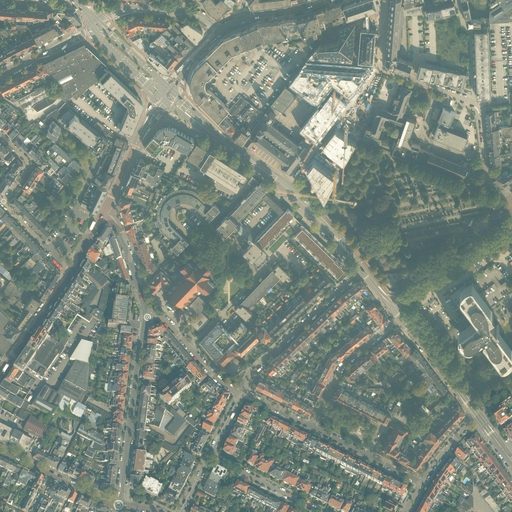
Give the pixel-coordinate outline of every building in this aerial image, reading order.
[(201,0),(216,18),(231,6),(225,0),(201,0)] [(249,0),(248,1),(249,2),(252,9),(280,5),(284,4),(291,3),(292,3),(291,0),(249,0)] [(355,3),(343,7),(345,16),(346,16),(347,19),(377,9),(374,0),(363,0),(361,1),(360,0),(355,2),(355,3)] [(386,60),(386,61),(388,65),(389,65),(390,66),(391,65),(392,67),(394,68),(394,67),(404,71),(408,73),(412,62),(408,61),(408,62),(398,58),(399,58),(398,58),(399,55),(396,55),(400,0),(390,0),(390,2),(386,55),(386,57),(387,58),(385,59),(386,60)] [(431,0),(433,4),(423,6),(423,9),(428,9),(433,7),(440,6),(438,0),(431,0)] [(460,0),(461,0),(465,19),(471,19),(471,17),(469,11),(468,3),(471,3),(470,0),(460,0)] [(511,0),(490,0),(489,18),(488,22),(493,22),(509,21),(508,10),(511,9),(511,0)] [(450,3),(447,4),(449,13),(456,11),(454,4),(455,4),(455,2),(450,3)] [(447,4),(440,6),(442,15),(449,13),(447,4)] [(345,16),(343,7),(342,5),(332,8),(337,24),(339,23),(340,23),(343,22),(342,17),(345,16)] [(440,6),(433,7),(436,16),(442,15),(440,6)] [(428,9),(423,9),(424,10),(423,10),(426,19),(436,16),(433,7),(428,9)] [(332,8),(324,11),(328,21),(332,20),(333,25),(337,24),(332,8)] [(41,23),(43,22),(43,11),(34,11),(33,21),(33,22),(38,21),(41,23)] [(43,11),(43,22),(50,16),(52,19),(52,16),(52,12),(43,11)] [(324,11),(317,13),(322,29),(325,28),(324,23),(328,21),(324,11)] [(471,19),(465,19),(466,21),(467,25),(472,25),(488,26),(488,22),(489,20),(480,19),(480,17),(488,18),(487,12),(477,11),(469,11),(471,17),(475,17),(475,19),(471,19)] [(57,12),(56,14),(61,19),(61,18),(63,16),(67,20),(65,22),(65,23),(70,28),(76,25),(66,14),(66,13),(57,12)] [(72,13),(66,13),(66,14),(76,25),(80,24),(80,22),(74,14),(72,13)] [(297,18),(302,35),(312,33),(311,31),(313,31),(314,36),(317,35),(317,34),(316,31),(321,30),(317,13),(310,15),(311,20),(310,20),(309,17),(308,18),(304,19),(302,20),(302,19),(301,19),(301,20),(298,21),(297,19),(297,18)] [(52,16),(52,19),(55,23),(57,24),(60,28),(63,31),(64,32),(70,28),(65,23),(64,23),(63,22),(61,24),(57,20),(59,18),(60,19),(61,19),(56,14),(54,16),(52,16)] [(135,19),(134,19),(138,28),(139,28),(143,28),(144,19),(139,18),(135,19)] [(278,22),(279,26),(284,32),(283,32),(290,40),(291,39),(299,38),(299,37),(302,36),(302,35),(297,18),(294,19),(278,22)] [(138,28),(134,19),(125,24),(124,26),(131,39),(133,38),(132,34),(134,33),(133,30),(135,29),(137,32),(140,31),(138,28)] [(157,20),(156,29),(162,29),(168,25),(172,22),(172,21),(157,20)] [(45,28),(43,29),(48,39),(52,37),(54,36),(63,31),(59,27),(57,24),(55,23),(50,25),(49,22),(44,25),(45,28)] [(186,32),(189,35),(196,42),(202,36),(201,36),(202,36),(202,35),(203,35),(203,34),(203,33),(203,32),(203,31),(202,31),(201,31),(201,30),(190,23),(189,22),(188,22),(187,22),(186,22),(185,22),(181,27),(183,28),(186,32)] [(278,22),(258,24),(266,41),(270,39),(272,44),(274,43),(272,40),(276,38),(278,43),(283,41),(290,40),(283,32),(284,32),(279,26),(278,22)] [(172,27),(178,34),(183,39),(190,46),(191,47),(192,46),(191,46),(195,42),(196,42),(189,35),(186,32),(184,35),(174,24),(172,27)] [(244,30),(240,32),(241,32),(240,33),(242,36),(242,37),(244,41),(244,42),(246,46),(247,46),(247,47),(251,45),(254,44),(255,43),(257,42),(259,47),(267,44),(266,41),(258,24),(244,30)] [(321,45),(311,57),(352,60),(353,48),(354,43),(355,24),(339,29),(338,40),(321,45)] [(48,39),(43,29),(40,30),(39,28),(34,30),(35,33),(32,34),(37,44),(42,42),(44,41),(48,39)] [(359,50),(358,61),(373,62),(373,61),(373,55),(375,30),(370,30),(370,29),(369,29),(361,29),(360,34),(359,46),(359,50)] [(166,30),(162,34),(183,54),(186,51),(187,49),(190,46),(183,39),(178,34),(174,38),(166,30)] [(475,37),(476,82),(477,97),(477,98),(482,98),(484,98),(484,97),(489,96),(488,62),(487,32),(482,32),(482,31),(479,31),(474,31),(475,37)] [(240,32),(227,37),(234,52),(239,49),(240,52),(243,51),(242,48),(246,47),(247,47),(247,46),(246,46),(244,42),(244,41),(242,37),(242,36),(240,33),(241,32),(240,32)] [(183,54),(162,34),(155,39),(169,51),(179,59),(183,54)] [(29,36),(27,37),(32,47),(36,45),(32,37),(30,38),(29,36)] [(23,41),(27,49),(32,47),(27,37),(24,38),(26,40),(24,42),(23,41)] [(222,40),(215,47),(226,59),(228,56),(230,58),(235,54),(234,52),(227,37),(222,40)] [(137,39),(133,42),(141,49),(145,46),(142,41),(142,40),(142,39),(141,39),(141,38),(137,39)] [(154,40),(150,43),(164,54),(175,64),(179,59),(169,51),(155,39),(154,40)] [(19,40),(17,41),(23,51),(25,50),(26,50),(27,49),(23,41),(21,42),(19,40)] [(17,41),(13,43),(19,54),(20,53),(21,52),(23,51),(17,41)] [(13,43),(9,46),(14,56),(16,55),(17,55),(19,54),(13,43)] [(107,66),(86,46),(85,46),(84,44),(74,49),(54,59),(44,64),(49,75),(58,86),(61,90),(68,99),(91,79),(94,83),(98,79),(106,72),(106,71),(107,70),(105,68),(107,66)] [(9,46),(4,48),(10,59),(12,58),(12,57),(14,56),(9,46)] [(215,47),(206,56),(217,67),(221,63),(223,65),(226,63),(223,61),(226,59),(215,47)] [(1,48),(0,48),(0,50),(5,61),(7,59),(8,60),(10,59),(4,48),(2,49),(1,48)] [(155,48),(152,52),(152,53),(171,68),(175,64),(164,54),(155,48)] [(170,69),(171,68),(152,53),(152,54),(150,53),(148,56),(153,60),(161,68),(162,69),(163,69),(164,70),(165,70),(166,70),(167,70),(169,70),(170,69)] [(199,62),(196,66),(198,67),(208,77),(210,74),(213,76),(215,74),(213,72),(217,67),(206,56),(203,59),(199,62)] [(307,63),(292,82),(299,87),(300,88),(317,101),(317,102),(318,101),(332,82),(339,87),(340,88),(347,94),(349,95),(350,94),(354,88),(356,86),(356,85),(367,72),(369,69),(369,68),(366,68),(310,63),(307,63)] [(423,77),(440,82),(463,88),(467,75),(421,63),(419,69),(418,68),(417,71),(416,76),(417,76),(423,77)] [(43,64),(36,67),(41,76),(40,76),(44,82),(45,85),(48,84),(46,80),(45,77),(49,75),(44,64),(43,64)] [(38,77),(40,76),(41,76),(36,67),(31,70),(38,83),(40,82),(38,77)] [(196,99),(199,102),(210,91),(213,89),(211,87),(208,89),(207,88),(207,87),(206,86),(206,85),(205,84),(205,83),(205,82),(205,81),(206,80),(206,79),(206,78),(207,78),(207,77),(208,77),(198,67),(196,70),(194,69),(193,71),(192,73),(191,74),(190,76),(190,78),(190,80),(190,83),(190,85),(190,87),(190,89),(191,91),(192,93),(193,94),(194,96),(196,95),(198,98),(196,99)] [(138,99),(139,98),(136,96),(134,94),(132,92),(131,91),(129,90),(129,89),(128,89),(126,87),(127,87),(126,86),(124,85),(124,84),(123,84),(121,82),(121,81),(120,81),(119,80),(118,79),(116,77),(115,76),(115,77),(113,75),(113,74),(111,72),(110,71),(110,72),(108,70),(108,69),(107,70),(106,71),(106,72),(98,79),(126,105),(127,109),(118,131),(130,136),(130,135),(131,133),(132,132),(133,129),(133,128),(134,126),(135,125),(134,125),(135,123),(136,123),(136,122),(137,119),(137,118),(138,116),(139,115),(140,113),(141,110),(142,105),(142,102),(138,99)] [(36,84),(38,83),(31,70),(27,72),(31,81),(33,80),(36,84)] [(28,82),(31,81),(27,72),(22,75),(28,88),(31,87),(28,82)] [(26,89),(28,88),(22,75),(17,77),(21,86),(24,85),(26,89)] [(19,87),(21,86),(17,77),(12,80),(18,93),(21,92),(19,87)] [(16,94),(18,93),(12,80),(7,83),(11,91),(14,90),(16,94)] [(9,92),(11,91),(7,83),(3,85),(9,97),(11,96),(9,92)] [(405,85),(402,84),(401,86),(399,93),(397,92),(396,95),(395,95),(395,96),(394,96),(392,101),(394,102),(393,106),(394,106),(392,112),(378,107),(378,110),(375,117),(370,115),(367,126),(366,126),(365,131),(368,132),(368,134),(364,132),(362,137),(362,139),(379,145),(381,138),(377,137),(378,135),(378,136),(384,118),(401,124),(401,125),(404,126),(400,135),(399,134),(392,152),(413,160),(414,157),(464,176),(469,163),(462,160),(460,164),(428,151),(429,151),(419,147),(420,143),(410,139),(416,120),(402,116),(411,89),(404,87),(405,85)] [(7,98),(9,97),(3,85),(0,86),(0,89),(3,95),(5,94),(7,98)] [(45,85),(21,98),(26,108),(24,109),(26,112),(26,113),(32,107),(33,105),(48,97),(50,95),(45,85)] [(251,133),(243,144),(249,149),(255,141),(257,142),(259,144),(260,145),(263,147),(262,147),(263,147),(266,149),(266,150),(267,150),(269,152),(270,152),(272,154),(273,155),(276,157),(275,157),(276,158),(276,157),(279,159),(279,160),(280,160),(282,162),(283,163),(283,164),(282,166),(282,165),(281,166),(282,167),(282,166),(284,168),(283,168),(284,169),(284,168),(286,169),(286,170),(287,170),(288,171),(288,172),(289,172),(290,171),(289,171),(290,169),(291,170),(310,145),(302,138),(298,144),(293,141),(271,123),(270,123),(273,119),(271,118),(275,113),(277,115),(279,111),(280,111),(282,113),(296,95),(285,86),(284,88),(266,112),(264,115),(260,112),(256,109),(251,115),(260,121),(251,133)] [(50,95),(48,97),(53,102),(59,97),(65,102),(68,99),(61,90),(50,95)] [(199,102),(209,112),(220,100),(215,96),(218,94),(215,92),(213,94),(210,91),(199,102)] [(302,129),(307,132),(316,139),(332,119),(334,115),(345,102),(333,93),(323,106),(320,110),(318,108),(303,128),(302,129)] [(436,94),(434,98),(438,100),(436,107),(440,108),(444,97),(436,94)] [(33,105),(32,107),(37,111),(53,102),(48,97),(33,105)] [(227,112),(218,122),(224,128),(226,129),(233,120),(232,119),(229,116),(231,113),(232,113),(235,116),(236,117),(249,103),(247,102),(241,97),(238,100),(233,105),(232,107),(230,108),(229,110),(227,112)] [(209,112),(218,122),(227,112),(229,110),(226,107),(228,105),(226,103),(224,105),(220,100),(209,112)] [(440,121),(433,136),(463,148),(465,143),(467,144),(468,141),(466,140),(468,136),(452,129),(452,128),(453,128),(452,128),(452,127),(451,127),(451,126),(451,125),(452,123),(451,123),(451,124),(450,124),(455,112),(456,113),(459,106),(446,100),(443,107),(438,120),(440,121)] [(55,109),(45,116),(51,121),(60,114),(69,107),(65,103),(56,111),(56,110),(55,109)] [(226,129),(232,136),(241,126),(251,115),(256,109),(249,103),(236,117),(233,120),(226,129)] [(6,113),(0,119),(0,126),(1,127),(4,123),(6,121),(4,119),(8,115),(10,113),(13,116),(18,110),(12,107),(10,110),(6,113)] [(0,119),(6,113),(10,110),(8,108),(4,111),(0,115),(0,114),(0,119)] [(63,125),(66,127),(87,145),(89,143),(91,144),(93,146),(91,148),(102,158),(110,142),(102,135),(101,135),(69,108),(62,114),(57,120),(62,124),(63,125)] [(485,113),(486,121),(499,120),(499,118),(495,118),(495,117),(498,117),(497,112),(493,112),(486,113),(485,113)] [(1,128),(6,133),(14,124),(12,122),(14,120),(11,118),(1,128)] [(499,120),(486,121),(487,129),(499,127),(498,124),(498,123),(499,123),(499,120)] [(49,125),(50,126),(58,133),(60,128),(53,121),(49,125)] [(14,124),(6,133),(12,137),(15,134),(18,131),(15,128),(19,124),(17,122),(14,124)] [(34,122),(28,127),(32,130),(36,127),(34,125),(35,124),(34,122)] [(47,130),(49,131),(57,138),(58,133),(50,126),(47,130)] [(157,132),(145,146),(145,147),(145,148),(144,148),(145,149),(145,150),(146,150),(149,152),(156,154),(167,141),(169,141),(170,142),(188,152),(191,147),(194,143),(194,142),(194,141),(193,140),(192,140),(193,139),(175,128),(175,129),(172,127),(171,127),(170,127),(170,126),(169,126),(168,126),(167,126),(166,126),(165,126),(164,126),(163,127),(162,127),(161,128),(160,129),(160,130),(160,129),(157,132)] [(241,143),(243,144),(251,133),(249,132),(251,129),(249,127),(247,131),(241,126),(232,136),(236,139),(241,143)] [(509,126),(499,127),(499,135),(510,134),(509,126)] [(102,130),(101,132),(105,136),(108,133),(109,131),(104,127),(102,130)] [(499,127),(487,129),(488,142),(500,141),(499,135),(499,127)] [(324,145),(322,147),(343,163),(354,144),(336,129),(324,145)] [(49,131),(45,135),(55,143),(57,138),(49,131)] [(14,139),(11,142),(12,142),(17,147),(23,141),(27,136),(26,135),(24,137),(20,133),(17,136),(15,138),(14,139)] [(26,152),(31,156),(36,150),(37,150),(39,148),(35,144),(40,138),(38,136),(36,138),(32,142),(33,144),(32,146),(26,152)] [(115,140),(114,143),(117,145),(126,148),(128,143),(128,142),(127,143),(124,142),(124,141),(120,140),(119,140),(114,136),(112,138),(115,140)] [(23,141),(17,147),(22,152),(31,143),(29,141),(26,144),(23,141)] [(500,141),(488,142),(490,155),(502,153),(501,148),(499,148),(499,147),(501,147),(500,141)] [(231,185),(233,186),(237,189),(241,182),(242,183),(244,180),(243,180),(247,173),(241,169),(241,170),(236,167),(236,166),(235,167),(230,163),(226,161),(227,161),(226,160),(226,161),(221,157),(215,154),(215,153),(215,154),(212,151),(206,148),(197,142),(187,157),(231,185)] [(54,149),(51,153),(49,155),(54,159),(62,149),(54,143),(50,147),(54,149)] [(0,157),(1,159),(3,157),(9,151),(3,146),(0,149),(0,157)] [(123,156),(125,150),(120,148),(121,148),(116,146),(114,152),(115,153),(123,156)] [(31,156),(35,160),(41,154),(43,152),(39,148),(37,150),(36,150),(31,156)] [(54,159),(58,163),(63,158),(66,160),(70,156),(62,149),(54,159)] [(8,163),(11,160),(14,157),(9,151),(3,157),(0,160),(0,161),(3,164),(6,160),(8,163)] [(123,156),(115,153),(114,152),(111,158),(120,162),(123,156)] [(502,153),(490,155),(490,163),(501,162),(503,162),(503,160),(504,160),(504,157),(506,157),(507,156),(511,155),(511,160),(511,152),(502,153)] [(41,154),(35,160),(38,163),(37,165),(41,168),(42,169),(46,172),(48,169),(44,166),(47,164),(42,159),(44,157),(42,155),(40,157),(39,157),(41,154)] [(69,163),(66,167),(65,168),(71,172),(75,168),(76,169),(80,165),(70,156),(66,160),(69,163)] [(14,162),(11,164),(12,165),(19,170),(23,165),(14,157),(11,160),(14,162)] [(118,168),(120,162),(111,158),(109,164),(118,168)] [(314,158),(307,167),(324,197),(337,175),(314,158)] [(55,170),(58,166),(50,159),(47,162),(55,170)] [(136,167),(134,173),(149,179),(151,174),(144,171),(145,169),(148,170),(150,164),(144,161),(140,159),(137,166),(136,167)] [(51,176),(55,171),(55,170),(47,162),(47,163),(51,167),(46,172),(51,176)] [(109,164),(107,171),(113,173),(115,174),(118,168),(109,164)] [(12,165),(8,172),(15,176),(19,170),(12,165)] [(100,165),(96,173),(102,176),(111,180),(111,178),(113,173),(107,171),(105,170),(105,169),(102,166),(100,165)] [(66,167),(64,166),(59,172),(63,176),(61,179),(65,183),(71,176),(69,174),(71,172),(65,168),(66,167)] [(36,167),(32,172),(44,180),(46,177),(42,174),(43,172),(36,167)] [(154,176),(151,174),(149,179),(158,183),(161,176),(163,169),(158,167),(155,175),(154,176)] [(2,176),(4,178),(11,183),(15,176),(8,172),(6,176),(3,174),(2,176)] [(32,172),(29,177),(37,182),(38,180),(42,182),(43,183),(44,183),(44,184),(45,184),(46,184),(47,183),(47,182),(44,180),(32,172)] [(132,172),(127,182),(145,190),(145,189),(146,188),(141,185),(143,180),(148,182),(149,179),(134,173),(132,172)] [(501,176),(492,176),(492,181),(494,181),(497,183),(498,183),(502,185),(504,185),(505,185),(507,183),(510,181),(506,175),(504,172),(502,173),(501,174),(501,176)] [(96,178),(94,179),(100,184),(107,188),(110,182),(111,180),(102,176),(96,173),(95,175),(96,178)] [(0,175),(0,178),(2,180),(0,183),(0,184),(7,189),(11,183),(4,178),(2,176),(0,175)] [(263,247),(288,221),(293,216),(294,214),(288,208),(286,209),(282,205),(281,206),(277,203),(275,201),(273,199),(270,196),(271,194),(266,190),(268,189),(261,182),(260,184),(252,176),(248,183),(255,189),(230,215),(228,213),(216,226),(226,235),(236,224),(241,229),(242,227),(237,223),(262,197),(268,202),(269,203),(271,205),(274,207),(275,208),(280,213),(255,239),(250,234),(248,236),(253,241),(243,251),(252,261),(252,260),(254,262),(257,263),(259,264),(261,264),(262,265),(266,260),(265,259),(266,257),(265,255),(264,253),(262,251),(264,248),(263,247)] [(29,177),(25,183),(37,190),(39,188),(34,185),(37,182),(29,177)] [(57,191),(62,185),(54,177),(48,184),(55,189),(57,191)] [(127,182),(124,189),(133,193),(137,194),(147,198),(149,191),(145,190),(127,182)] [(25,183),(22,188),(26,191),(29,193),(31,190),(35,193),(39,196),(41,194),(37,190),(25,183)] [(94,188),(92,191),(103,196),(106,190),(90,183),(89,186),(94,188)] [(122,194),(121,196),(135,202),(136,202),(147,207),(148,204),(149,202),(150,201),(149,201),(148,200),(138,196),(139,195),(137,195),(137,194),(133,193),(124,189),(122,194)] [(173,192),(171,193),(176,203),(177,202),(178,201),(179,201),(181,201),(179,190),(177,190),(175,191),(173,192)] [(181,190),(179,190),(181,201),(182,201),(184,201),(186,201),(188,190),(185,190),(183,190),(181,190)] [(190,191),(188,190),(186,201),(187,201),(188,201),(189,202),(190,202),(195,192),(193,191),(190,191)] [(91,193),(93,194),(91,197),(101,201),(103,196),(92,191),(91,193)] [(196,193),(195,192),(190,202),(191,203),(192,203),(193,204),(194,205),(202,197),(201,197),(198,194),(197,194),(196,193)] [(165,196),(164,198),(172,205),(173,204),(174,204),(175,203),(176,203),(171,193),(170,193),(168,194),(167,195),(165,196)] [(8,202),(13,207),(24,196),(21,194),(17,199),(14,196),(8,202)] [(24,206),(21,203),(26,199),(24,196),(13,207),(18,211),(24,206)] [(118,203),(119,207),(130,204),(135,202),(121,196),(118,203)] [(98,207),(101,201),(91,197),(89,202),(98,207)] [(207,202),(202,197),(194,205),(199,210),(207,202)] [(160,203),(159,205),(169,210),(170,208),(170,207),(171,206),(172,205),(164,198),(163,199),(161,201),(160,203)] [(24,206),(18,211),(22,216),(33,206),(35,204),(35,203),(33,201),(28,205),(26,203),(24,206)] [(84,203),(81,202),(80,205),(95,212),(98,207),(89,202),(87,206),(83,204),(84,203)] [(211,206),(207,202),(199,210),(204,214),(211,206)] [(119,207),(122,216),(137,212),(135,207),(131,208),(130,204),(119,207)] [(214,204),(211,206),(204,214),(206,216),(206,217),(210,221),(215,217),(214,216),(219,211),(220,212),(224,207),(223,205),(219,209),(214,204)] [(157,211),(157,213),(168,214),(168,213),(168,211),(169,210),(159,205),(158,207),(158,209),(157,211)] [(22,216),(27,221),(33,215),(30,212),(35,208),(34,207),(33,206),(22,216)] [(492,218),(493,219),(501,217),(500,212),(500,211),(494,212),(491,212),(491,213),(489,213),(490,219),(492,218)] [(0,225),(9,216),(5,212),(1,215),(0,216),(0,225)] [(137,212),(122,216),(125,224),(134,221),(133,217),(138,215),(137,212)] [(27,221),(31,225),(42,215),(40,213),(35,217),(33,215),(27,221)] [(157,219),(157,221),(168,219),(168,218),(168,216),(168,214),(157,213),(157,215),(156,217),(157,219)] [(31,225),(36,230),(42,224),(39,221),(44,217),(42,215),(31,225)] [(0,230),(6,224),(8,227),(14,221),(9,216),(0,225),(0,230)] [(293,216),(288,221),(297,231),(294,235),(338,277),(344,270),(338,264),(339,262),(342,265),(343,263),(337,257),(336,258),(333,254),(331,256),(328,253),(330,252),(326,248),(325,250),(322,247),(323,245),(320,242),(318,243),(316,241),(317,239),(313,236),(312,237),(309,234),(310,233),(307,229),(305,231),(303,228),(304,227),(293,216)] [(464,218),(463,221),(465,229),(465,230),(466,234),(468,233),(467,228),(471,227),(474,223),(473,216),(465,218),(464,218)] [(125,224),(127,230),(132,229),(132,228),(139,226),(141,225),(144,218),(134,221),(125,224)] [(159,227),(160,229),(169,224),(169,223),(168,222),(168,221),(168,219),(157,221),(157,223),(158,225),(159,227)] [(4,235),(6,237),(18,225),(14,221),(8,227),(10,229),(4,235)] [(36,230),(40,234),(51,224),(49,222),(44,226),(42,224),(36,230)] [(51,224),(40,234),(45,239),(51,233),(48,231),(53,226),(51,224)] [(164,235),(165,236),(172,228),(172,227),(171,226),(170,225),(169,224),(160,229),(161,231),(162,233),(164,235)] [(15,238),(15,237),(23,230),(18,225),(6,237),(8,239),(8,240),(12,235),(15,238)] [(132,229),(127,230),(130,240),(131,240),(135,239),(144,235),(143,232),(141,225),(139,226),(132,228),(132,229)] [(105,228),(94,246),(97,248),(100,250),(100,249),(102,250),(106,244),(108,241),(111,240),(113,238),(111,232),(105,228)] [(165,236),(169,240),(177,232),(173,228),(172,228),(165,236)] [(12,240),(10,242),(13,245),(17,241),(16,240),(18,239),(19,240),(20,239),(22,241),(23,242),(28,236),(28,235),(23,230),(15,237),(15,238),(12,240)] [(169,240),(174,245),(182,237),(177,232),(169,240)] [(467,235),(467,238),(466,238),(467,245),(474,240),(473,234),(467,235)] [(17,252),(16,253),(19,256),(20,255),(23,252),(23,251),(34,241),(28,236),(23,242),(24,243),(22,245),(23,246),(17,252)] [(131,240),(133,245),(134,246),(137,245),(138,249),(135,250),(135,251),(138,261),(139,262),(142,261),(143,263),(145,262),(145,264),(147,265),(145,266),(147,268),(145,271),(149,275),(159,264),(159,263),(158,262),(157,264),(153,261),(155,259),(154,258),(151,250),(150,250),(149,250),(147,245),(148,245),(149,244),(149,242),(147,242),(146,242),(145,238),(147,237),(147,236),(145,236),(131,240)] [(182,237),(174,245),(171,247),(177,252),(173,256),(175,258),(180,253),(179,252),(184,247),(185,248),(189,243),(185,239),(184,239),(182,237)] [(111,267),(117,265),(116,261),(120,260),(114,240),(109,242),(113,255),(106,258),(106,259),(111,267)] [(34,241),(23,252),(25,254),(28,251),(31,255),(39,247),(34,241)] [(102,258),(101,259),(103,262),(106,259),(106,258),(102,252),(102,251),(103,251),(100,249),(100,250),(97,248),(94,246),(91,250),(102,258)] [(39,260),(44,255),(46,253),(40,248),(30,257),(33,260),(36,258),(37,256),(39,258),(37,259),(39,260)] [(91,250),(86,259),(90,262),(98,269),(99,269),(101,271),(105,276),(105,275),(109,272),(109,271),(103,262),(101,259),(102,258),(91,250)] [(190,305),(199,314),(201,311),(207,304),(198,296),(197,297),(194,295),(198,291),(197,291),(199,288),(203,292),(205,291),(206,292),(213,284),(212,283),(217,278),(210,271),(211,270),(212,267),(211,263),(209,261),(206,260),(203,261),(201,262),(192,253),(189,257),(191,259),(189,261),(188,260),(173,276),(169,282),(172,284),(173,285),(169,289),(170,289),(167,293),(166,293),(164,295),(166,297),(167,297),(169,300),(166,303),(171,308),(174,305),(177,307),(176,307),(176,308),(176,309),(176,310),(176,311),(177,311),(177,312),(178,312),(179,312),(180,312),(181,311),(182,310),(182,309),(182,308),(181,308),(181,307),(185,303),(185,304),(189,300),(191,303),(190,305)] [(43,265),(47,269),(50,273),(51,273),(57,277),(60,273),(59,271),(49,259),(48,259),(45,256),(39,261),(41,263),(43,265)] [(116,261),(117,265),(119,272),(125,270),(121,260),(120,260),(116,261)] [(39,261),(32,268),(32,269),(35,272),(34,272),(36,273),(43,265),(41,263),(39,261)] [(84,263),(79,270),(86,275),(88,276),(102,288),(107,293),(108,294),(110,293),(113,290),(106,284),(108,282),(92,268),(84,263)] [(288,275),(293,280),(295,278),(289,272),(288,273),(283,268),(284,267),(279,263),(275,267),(275,268),(239,305),(238,305),(234,309),(250,325),(252,323),(247,318),(252,313),(249,311),(281,278),(283,281),(288,275)] [(471,280),(451,295),(458,305),(456,306),(461,312),(462,313),(464,312),(471,322),(479,316),(482,319),(479,321),(477,319),(474,321),(474,322),(465,328),(466,329),(463,331),(462,330),(459,332),(463,337),(462,338),(463,338),(464,337),(468,342),(474,338),(484,330),(487,334),(484,336),(485,337),(486,338),(486,339),(487,338),(500,355),(499,356),(501,359),(504,358),(507,356),(508,356),(507,355),(506,354),(508,353),(509,352),(511,350),(509,347),(508,346),(495,328),(499,326),(497,323),(496,324),(489,315),(494,312),(491,309),(490,308),(504,297),(511,291),(504,282),(506,281),(504,278),(501,275),(499,271),(495,266),(494,264),(492,266),(491,265),(471,280)] [(117,265),(111,267),(114,274),(116,273),(118,277),(119,276),(121,276),(119,272),(117,265)] [(169,282),(173,276),(172,275),(170,276),(162,268),(149,283),(152,286),(150,289),(154,293),(162,284),(164,286),(168,281),(169,282)] [(47,269),(44,275),(48,279),(54,283),(57,277),(51,273),(50,273),(47,269)] [(77,272),(74,277),(81,282),(82,283),(84,280),(87,283),(89,281),(86,279),(84,277),(86,275),(79,270),(77,272)] [(128,281),(125,270),(119,272),(121,276),(119,276),(118,277),(121,283),(124,282),(124,284),(125,283),(125,282),(128,281)] [(39,281),(41,282),(44,284),(44,285),(50,289),(54,283),(48,279),(44,275),(42,278),(36,273),(34,272),(32,274),(38,280),(39,281)] [(324,274),(320,278),(327,286),(329,284),(330,283),(331,282),(324,274)] [(74,277),(71,282),(82,290),(84,287),(80,285),(82,283),(81,282),(74,277)] [(320,278),(316,283),(323,291),(328,286),(327,286),(320,278)] [(17,280),(15,284),(18,288),(17,290),(28,299),(36,305),(40,299),(36,296),(30,292),(21,284),(17,280)] [(361,280),(356,284),(362,292),(365,290),(368,295),(366,297),(370,301),(374,298),(361,280)] [(9,282),(5,287),(6,288),(13,295),(19,300),(22,303),(24,305),(32,311),(36,305),(28,299),(17,290),(9,282)] [(38,287),(37,287),(41,289),(40,291),(46,294),(50,289),(44,285),(44,284),(41,282),(38,287)] [(71,282),(68,287),(74,291),(75,292),(77,293),(78,290),(81,292),(87,296),(88,295),(89,294),(82,290),(71,282)] [(316,283),(311,287),(312,288),(315,291),(318,295),(318,294),(320,292),(321,292),(323,290),(323,291),(316,283)] [(356,284),(351,288),(361,299),(363,298),(360,294),(362,292),(356,284)] [(93,290),(85,301),(86,301),(86,302),(90,305),(98,292),(97,291),(96,288),(95,287),(95,286),(93,290)] [(37,294),(36,296),(40,299),(42,300),(46,294),(40,291),(41,289),(37,287),(36,290),(38,291),(37,294)] [(68,287),(64,292),(76,300),(77,298),(73,295),(75,292),(68,287)] [(116,287),(113,290),(110,293),(111,295),(108,324),(108,325),(107,325),(107,328),(120,329),(120,328),(126,329),(126,327),(129,327),(126,327),(127,321),(128,321),(130,321),(128,321),(129,317),(128,317),(127,317),(128,314),(129,314),(129,315),(129,310),(129,311),(128,311),(129,308),(130,308),(129,308),(130,308),(130,304),(129,304),(129,301),(130,302),(131,298),(130,298),(130,295),(131,295),(131,296),(132,292),(131,292),(130,292),(131,290),(131,289),(130,289),(130,288),(124,287),(123,288),(116,287)] [(311,288),(307,292),(314,299),(316,297),(316,296),(318,295),(315,291),(312,288),(311,287),(311,288)] [(6,288),(0,295),(13,306),(21,312),(29,317),(33,311),(32,311),(24,305),(22,303),(19,300),(13,295),(6,288)] [(351,288),(347,291),(353,299),(355,302),(357,300),(358,300),(358,301),(361,299),(351,288)] [(342,295),(341,296),(351,307),(353,305),(353,304),(355,302),(353,299),(347,291),(342,295)] [(64,292),(61,297),(69,302),(69,301),(70,299),(74,302),(76,300),(64,292)] [(307,292),(302,296),(309,303),(311,301),(314,299),(307,292)] [(301,294),(296,298),(305,307),(307,305),(307,304),(309,303),(302,296),(301,294)] [(341,296),(336,301),(342,308),(345,306),(348,309),(351,307),(341,296)] [(61,297),(57,302),(65,307),(69,309),(72,312),(72,311),(73,312),(75,313),(76,311),(75,310),(74,309),(74,308),(70,306),(72,304),(69,302),(61,297)] [(296,298),(292,302),(294,305),(297,308),(300,312),(300,311),(302,309),(303,309),(305,307),(296,298)] [(336,301),(331,305),(342,316),(344,314),(341,310),(342,308),(336,301)] [(57,302),(54,307),(66,315),(69,317),(70,317),(71,315),(68,313),(67,312),(69,309),(65,307),(57,302)] [(364,309),(359,313),(361,316),(366,312),(367,311),(369,313),(376,307),(377,307),(373,302),(371,303),(369,305),(367,307),(366,308),(364,309)] [(0,303),(0,309),(10,319),(13,323),(17,325),(21,328),(29,317),(21,312),(16,318),(0,303)] [(291,303),(287,307),(289,309),(296,316),(298,314),(298,313),(300,312),(297,308),(294,305),(291,303)] [(331,305),(327,309),(334,316),(336,314),(340,318),(342,316),(331,305)] [(54,307),(51,312),(59,317),(61,315),(65,317),(66,317),(68,318),(69,317),(66,315),(54,307)] [(367,319),(365,321),(367,322),(369,321),(380,312),(376,307),(369,313),(371,315),(367,318),(367,319)] [(0,357),(1,356),(0,355),(0,352),(11,342),(2,335),(0,333),(0,314),(8,322),(10,319),(0,309),(0,357)] [(289,309),(284,313),(291,320),(293,318),(296,316),(289,309)] [(327,309),(323,313),(333,324),(335,323),(335,322),(335,321),(337,319),(334,316),(327,309)] [(93,311),(90,315),(100,322),(102,314),(97,310),(94,311),(93,311)] [(201,311),(199,314),(190,323),(199,332),(210,320),(201,311)] [(51,312),(47,318),(60,326),(62,327),(63,325),(62,324),(61,324),(61,323),(57,321),(59,317),(51,312)] [(375,320),(376,322),(384,316),(380,312),(369,321),(371,323),(375,320)] [(284,313),(280,317),(287,324),(289,322),(291,320),(284,313)] [(323,313),(319,317),(325,324),(328,322),(331,326),(333,324),(323,313)] [(0,314),(0,323),(3,326),(2,327),(16,336),(19,330),(11,324),(8,327),(5,325),(8,322),(0,314)] [(89,323),(93,318),(90,316),(87,314),(84,319),(89,323)] [(373,325),(370,327),(371,328),(374,332),(388,321),(384,316),(376,322),(377,323),(378,324),(376,327),(375,327),(374,327),(374,326),(373,325)] [(276,321),(277,322),(279,325),(282,329),(282,328),(283,328),(284,326),(285,326),(287,324),(280,317),(276,321)] [(319,317),(313,322),(324,333),(327,330),(323,326),(325,324),(319,317)] [(47,318),(39,330),(50,338),(51,335),(55,338),(57,335),(53,333),(55,330),(53,328),(53,327),(52,327),(54,325),(58,328),(59,328),(60,326),(47,318)] [(201,344),(200,345),(213,362),(211,364),(222,370),(224,368),(222,366),(233,355),(231,353),(233,351),(238,357),(257,339),(260,342),(263,340),(266,343),(271,337),(267,333),(268,332),(266,330),(263,326),(260,329),(255,323),(247,330),(247,329),(247,328),(241,322),(230,333),(226,329),(224,331),(230,337),(233,335),(237,339),(224,352),(212,340),(225,328),(218,321),(199,341),(201,344)] [(275,322),(271,325),(278,333),(280,331),(280,330),(282,329),(279,325),(277,322),(276,323),(275,322)] [(313,322),(309,326),(316,333),(318,331),(322,335),(324,333),(313,322)] [(0,323),(0,333),(2,335),(11,342),(11,341),(12,341),(16,336),(2,327),(3,326),(0,323)] [(365,323),(360,327),(362,329),(368,336),(368,337),(373,333),(370,329),(365,323)] [(161,341),(169,334),(162,326),(160,325),(155,327),(161,341)] [(270,326),(266,330),(268,331),(274,338),(278,333),(271,325),(270,326)] [(309,326),(305,330),(315,341),(317,339),(314,335),(316,333),(309,326)] [(157,339),(160,341),(161,341),(155,327),(150,329),(149,331),(148,338),(157,339)] [(357,327),(355,329),(364,340),(368,336),(362,329),(360,331),(357,327)] [(355,334),(353,336),(359,344),(364,340),(355,329),(352,331),(355,334)] [(15,366),(12,369),(18,373),(20,373),(22,374),(24,372),(26,368),(37,375),(39,377),(42,378),(44,376),(45,374),(45,373),(63,348),(64,348),(65,346),(68,342),(66,341),(67,340),(63,337),(59,344),(50,338),(39,330),(18,362),(15,366)] [(305,330),(301,334),(307,341),(309,343),(311,341),(313,343),(315,341),(305,330)] [(386,337),(390,342),(392,341),(399,335),(397,333),(398,332),(396,331),(395,330),(386,337)] [(161,341),(160,341),(161,342),(161,346),(163,347),(163,344),(165,342),(167,345),(173,339),(169,334),(161,341)] [(307,349),(309,347),(308,346),(310,344),(307,341),(301,334),(296,338),(307,349)] [(118,339),(118,342),(131,343),(132,337),(127,336),(119,335),(119,338),(118,339)] [(348,335),(346,336),(355,347),(359,344),(353,336),(351,338),(348,335)] [(393,342),(389,345),(391,347),(393,346),(395,348),(404,341),(403,340),(403,339),(402,338),(399,335),(392,341),(393,342)] [(346,342),(344,344),(350,351),(355,347),(346,336),(343,338),(346,342)] [(160,346),(161,346),(161,342),(160,341),(157,339),(148,338),(148,345),(160,346)] [(296,338),(292,342),(299,349),(301,347),(304,351),(307,349),(296,338)] [(164,351),(166,353),(177,344),(173,339),(167,345),(169,347),(164,351)] [(45,388),(31,406),(51,417),(56,411),(64,398),(77,405),(80,406),(85,396),(87,393),(87,390),(87,387),(88,381),(89,375),(90,366),(92,352),(92,347),(93,344),(97,345),(98,341),(92,340),(89,344),(81,342),(72,361),(72,362),(72,364),(74,365),(57,394),(45,388)] [(381,341),(376,346),(379,350),(380,349),(382,352),(382,353),(385,351),(388,354),(390,353),(387,349),(386,347),(385,345),(381,341)] [(401,351),(408,346),(408,345),(407,344),(406,344),(404,341),(395,348),(393,350),(395,352),(397,350),(399,353),(401,351)] [(131,343),(118,342),(118,345),(123,345),(122,349),(130,350),(131,343)] [(292,342),(287,347),(297,358),(298,358),(300,356),(300,355),(296,352),(299,349),(292,342)] [(339,342),(336,344),(345,355),(350,352),(350,351),(344,344),(342,346),(339,342)] [(173,352),(175,354),(181,349),(177,344),(166,353),(168,356),(173,352)] [(337,350),(335,352),(341,359),(345,355),(336,344),(334,346),(337,350)] [(148,345),(147,352),(156,353),(156,350),(160,350),(160,346),(148,345)] [(371,350),(371,351),(377,358),(380,361),(382,364),(386,362),(383,358),(382,359),(379,355),(382,353),(382,352),(380,349),(379,350),(376,346),(371,350)] [(396,360),(398,362),(402,359),(412,351),(410,349),(411,348),(410,347),(409,347),(408,346),(401,351),(403,354),(396,360)] [(488,346),(477,355),(482,362),(493,353),(488,346)] [(287,347),(283,351),(289,358),(291,356),(295,360),(297,358),(287,347)] [(412,351),(402,359),(403,361),(405,364),(413,358),(414,359),(420,354),(416,348),(412,351)] [(115,349),(115,352),(119,353),(118,357),(129,358),(130,352),(122,351),(122,350),(117,349),(115,349)] [(171,362),(173,364),(185,353),(181,349),(175,354),(177,357),(171,362)] [(327,351),(325,353),(327,355),(327,356),(336,363),(341,359),(335,352),(332,354),(331,353),(331,352),(329,350),(328,351),(327,351)] [(283,351),(278,355),(289,366),(290,364),(287,361),(289,358),(283,351)] [(365,356),(370,363),(376,359),(377,358),(371,351),(367,354),(365,355),(365,356)] [(322,352),(320,355),(323,358),(323,359),(325,360),(326,361),(325,364),(333,368),(336,363),(327,356),(324,354),(322,352)] [(181,361),(183,364),(190,358),(185,353),(173,364),(175,366),(179,363),(181,361)] [(408,365),(410,368),(423,358),(421,355),(420,354),(413,359),(414,360),(414,359),(415,360),(408,365)] [(278,355),(274,360),(281,367),(282,368),(284,366),(286,368),(289,366),(278,355)] [(362,357),(359,360),(365,367),(367,369),(370,367),(371,368),(373,366),(370,363),(365,356),(363,358),(362,357)] [(155,363),(155,359),(146,358),(145,365),(160,366),(160,363),(155,363)] [(184,372),(186,370),(194,363),(190,358),(183,364),(185,366),(181,370),(184,372)] [(234,375),(244,366),(236,358),(226,367),(234,375)] [(410,368),(407,372),(409,374),(412,371),(416,368),(416,369),(420,367),(426,362),(423,358),(410,368)] [(274,360),(270,364),(280,374),(284,370),(281,367),(274,360)] [(359,360),(354,364),(360,372),(361,371),(361,372),(365,371),(367,369),(365,367),(359,360)] [(418,371),(415,373),(417,376),(429,367),(426,362),(420,367),(416,369),(418,371)] [(186,370),(184,371),(186,373),(187,372),(188,373),(189,371),(191,374),(198,368),(194,363),(186,370)] [(112,364),(111,371),(128,373),(129,366),(121,365),(112,364)] [(270,364),(265,368),(269,372),(271,375),(277,377),(280,374),(270,364)] [(318,364),(317,366),(331,373),(333,368),(325,364),(323,366),(318,364)] [(352,367),(349,369),(355,376),(357,377),(359,375),(358,374),(360,372),(354,364),(352,366),(352,367)] [(145,365),(144,372),(154,373),(156,373),(156,369),(160,369),(160,367),(160,366),(145,365)] [(317,366),(316,369),(317,370),(316,373),(319,374),(328,378),(331,373),(317,366)] [(429,367),(417,376),(419,379),(425,374),(426,376),(432,371),(429,367)] [(198,368),(191,374),(194,377),(192,378),(193,379),(192,380),(193,381),(194,380),(195,379),(202,373),(198,368)] [(11,382),(12,382),(13,381),(23,388),(29,378),(24,375),(22,374),(20,373),(18,373),(12,369),(8,375),(14,379),(11,382)] [(344,373),(344,374),(347,378),(348,379),(349,380),(355,376),(349,369),(348,369),(347,370),(347,371),(344,373)] [(144,372),(143,379),(148,379),(158,381),(158,378),(156,377),(155,377),(156,373),(154,373),(144,372)] [(424,387),(426,389),(431,383),(431,382),(437,378),(433,372),(425,378),(428,383),(424,387)] [(197,383),(195,384),(197,386),(203,381),(206,378),(202,373),(195,379),(198,381),(196,383),(197,383)] [(266,380),(263,379),(264,377),(259,373),(257,376),(260,377),(257,382),(257,383),(256,383),(256,385),(256,387),(259,388),(259,389),(260,390),(261,390),(262,390),(266,382),(266,380)] [(313,375),(312,377),(325,384),(328,378),(319,374),(318,377),(313,375)] [(8,375),(4,381),(4,382),(8,384),(10,385),(22,392),(24,390),(16,386),(12,383),(12,382),(11,382),(14,379),(8,375)] [(314,382),(312,385),(322,390),(325,384),(312,377),(310,376),(309,379),(314,382)] [(184,377),(172,387),(180,396),(191,386),(184,377)] [(109,378),(108,385),(116,386),(116,385),(126,386),(127,380),(110,378),(109,378)] [(426,389),(426,390),(429,394),(432,392),(432,391),(442,384),(437,378),(431,382),(431,383),(426,388),(427,389),(426,389)] [(264,391),(266,392),(273,381),(270,379),(268,383),(266,382),(262,390),(262,391),(264,391)] [(201,389),(199,390),(200,391),(202,393),(205,389),(206,389),(207,391),(213,384),(209,380),(206,384),(203,387),(201,389)] [(271,395),(272,395),(276,387),(273,386),(275,382),(273,381),(266,392),(269,394),(270,395),(271,395)] [(4,382),(0,387),(0,388),(8,393),(9,394),(16,398),(19,391),(12,387),(4,382)] [(208,399),(211,397),(213,395),(218,389),(213,384),(207,391),(210,393),(206,397),(208,399)] [(432,391),(432,392),(429,394),(428,395),(430,397),(434,394),(436,397),(438,397),(447,390),(442,384),(432,391)] [(107,392),(111,393),(125,395),(126,388),(116,387),(116,386),(108,385),(107,392)] [(274,396),(277,398),(283,386),(280,385),(278,388),(276,387),(272,395),(272,396),(274,397),(274,396)] [(311,391),(314,393),(319,396),(322,390),(312,385),(310,388),(306,386),(305,388),(311,391)] [(281,400),(282,400),(286,392),(283,391),(285,387),(283,386),(277,398),(279,399),(280,400),(281,400)] [(180,396),(172,387),(160,398),(169,406),(180,396)] [(335,390),(332,396),(336,398),(336,399),(339,401),(343,391),(345,389),(341,387),(341,388),(340,387),(339,389),(337,388),(336,391),(335,390)] [(339,401),(345,404),(349,395),(351,391),(347,389),(345,388),(345,389),(343,391),(339,401)] [(218,389),(213,395),(219,398),(226,401),(227,400),(230,395),(222,391),(218,389)] [(0,390),(0,398),(1,399),(20,410),(25,413),(29,406),(29,405),(24,403),(16,398),(15,399),(8,396),(0,390)] [(284,401),(287,403),(293,391),(290,390),(288,394),(286,392),(282,400),(283,401),(284,402),(284,401)] [(293,391),(287,403),(289,404),(289,405),(290,405),(291,405),(292,405),(296,397),(297,394),(295,393),(296,392),(293,391)] [(111,396),(110,399),(112,400),(114,400),(115,400),(119,400),(124,401),(125,395),(111,393),(111,396)] [(297,408),(301,400),(299,399),(301,395),(300,395),(298,393),(296,397),(292,405),(294,407),(296,408),(297,408)] [(349,395),(345,404),(348,405),(349,405),(351,406),(357,394),(355,393),(354,393),(353,396),(349,395)] [(357,394),(351,406),(353,407),(353,408),(356,410),(361,401),(361,400),(362,397),(360,396),(358,395),(357,394)] [(215,399),(214,402),(216,403),(224,407),(226,401),(219,398),(213,395),(211,397),(215,399)] [(85,396),(80,406),(84,408),(86,403),(89,398),(85,396)] [(141,396),(140,402),(148,403),(150,404),(151,398),(150,398),(149,397),(141,396)] [(301,400),(297,408),(299,409),(299,410),(301,410),(304,412),(310,400),(307,398),(304,397),(302,401),(301,400)] [(361,401),(356,410),(362,413),(367,404),(368,400),(365,399),(365,398),(362,397),(361,400),(361,401)] [(64,398),(56,410),(69,418),(71,416),(69,414),(63,410),(65,407),(67,408),(69,405),(70,406),(69,409),(71,413),(72,414),(93,425),(91,428),(96,431),(98,427),(96,426),(101,417),(100,416),(97,415),(94,414),(92,412),(89,411),(86,409),(84,408),(80,406),(77,405),(64,398)] [(310,400),(304,412),(307,413),(307,414),(308,414),(309,414),(315,404),(312,403),(313,401),(310,399),(310,400)] [(367,404),(362,413),(365,414),(366,414),(368,415),(373,405),(375,402),(374,401),(373,401),(372,402),(368,400),(367,404)] [(403,400),(398,407),(397,410),(399,411),(405,401),(403,400)] [(111,407),(116,409),(118,411),(119,411),(121,412),(123,413),(124,403),(119,402),(115,402),(113,402),(111,401),(111,407)] [(140,402),(140,409),(148,410),(149,411),(150,404),(148,403),(140,402)] [(454,408),(452,411),(460,419),(461,418),(462,418),(463,417),(463,416),(465,414),(456,402),(453,405),(455,407),(454,408)] [(212,404),(210,406),(211,407),(212,408),(211,409),(212,409),(216,411),(220,413),(224,407),(216,403),(214,407),(213,406),(212,405),(212,404)] [(492,416),(492,417),(493,418),(494,418),(496,421),(505,415),(507,413),(505,410),(507,409),(503,404),(501,406),(497,408),(499,411),(495,414),(495,413),(492,415),(492,416)] [(245,408),(244,411),(252,416),(253,416),(252,415),(253,413),(256,414),(259,415),(260,412),(251,407),(247,405),(246,405),(246,406),(246,407),(246,408),(245,408)] [(373,405),(368,415),(371,416),(371,417),(374,419),(378,410),(375,408),(376,407),(374,406),(373,405)] [(374,419),(380,422),(386,410),(388,406),(385,405),(383,408),(380,407),(378,410),(374,419)] [(157,407),(156,410),(158,410),(160,412),(164,415),(165,411),(159,407),(159,406),(157,407)] [(386,424),(390,416),(392,417),(397,410),(398,407),(396,406),(392,413),(386,410),(380,422),(383,423),(384,423),(386,424)] [(419,409),(416,412),(422,419),(426,415),(428,413),(421,407),(419,409)] [(113,411),(111,413),(113,414),(122,419),(123,413),(121,412),(119,411),(118,411),(116,409),(114,412),(113,411)] [(140,409),(139,416),(146,417),(147,418),(148,410),(140,409)] [(203,412),(204,413),(217,420),(220,414),(213,411),(211,413),(204,409),(203,412)] [(20,410),(16,418),(17,418),(27,423),(26,424),(27,424),(23,431),(34,436),(44,442),(53,429),(30,417),(31,416),(20,410)] [(156,410),(156,411),(156,414),(163,418),(164,415),(160,412),(158,410),(156,410)] [(155,418),(154,419),(155,419),(155,421),(161,423),(163,418),(156,414),(156,411),(155,418)] [(242,415),(240,418),(245,420),(255,425),(256,421),(253,420),(254,417),(253,416),(252,416),(244,411),(243,412),(242,413),(242,414),(242,415)] [(447,412),(445,414),(455,424),(458,421),(459,421),(460,420),(460,419),(452,411),(449,414),(447,412)] [(443,412),(441,414),(443,416),(445,418),(443,421),(451,429),(451,428),(452,428),(453,427),(453,426),(455,424),(445,414),(443,412)] [(112,423),(119,427),(121,428),(122,421),(122,419),(113,414),(112,415),(112,416),(105,413),(102,418),(112,423)] [(217,420),(204,413),(203,416),(209,419),(207,421),(215,425),(217,420)] [(177,414),(174,418),(174,420),(178,423),(180,421),(182,418),(180,416),(177,414)] [(505,415),(496,421),(499,424),(501,426),(509,420),(511,422),(511,421),(511,415),(511,414),(506,417),(505,415)] [(139,416),(138,424),(146,425),(146,424),(147,418),(146,417),(139,416)] [(191,426),(194,428),(197,425),(187,417),(184,420),(186,421),(191,426)] [(267,421),(266,424),(267,425),(266,427),(269,428),(267,430),(270,432),(276,420),(274,419),(273,418),(272,418),(271,418),(270,417),(267,421)] [(238,422),(237,424),(238,424),(238,425),(237,426),(246,430),(246,429),(249,430),(251,425),(252,424),(240,418),(239,419),(238,421),(238,422)] [(441,425),(439,428),(446,434),(447,433),(448,433),(449,432),(449,431),(451,429),(443,421),(440,419),(438,421),(441,425)] [(276,420),(270,432),(271,432),(273,432),(274,432),(276,433),(277,430),(281,423),(280,422),(279,421),(278,421),(276,420)] [(103,431),(103,433),(108,434),(108,436),(111,437),(111,439),(110,440),(111,440),(119,441),(120,440),(121,428),(119,427),(112,423),(111,424),(107,423),(106,429),(105,428),(104,428),(103,428),(103,431)] [(197,426),(195,429),(205,434),(207,431),(210,433),(213,427),(209,425),(205,423),(204,425),(203,425),(202,426),(203,427),(202,429),(197,426)] [(278,436),(281,437),(287,426),(284,424),(283,423),(282,423),(281,423),(277,430),(280,432),(278,436)] [(384,451),(397,457),(399,452),(398,451),(399,449),(397,448),(403,434),(405,435),(407,431),(390,423),(389,426),(393,429),(390,434),(389,433),(387,437),(388,437),(383,448),(382,447),(381,450),(383,451),(384,451)] [(107,446),(119,447),(119,444),(119,441),(111,440),(110,440),(106,439),(105,439),(104,438),(95,434),(95,433),(96,432),(96,431),(82,424),(81,424),(76,434),(81,437),(91,442),(96,444),(94,447),(96,448),(107,449),(107,446)] [(137,431),(137,432),(144,433),(144,432),(145,432),(145,430),(150,431),(151,428),(145,427),(146,425),(138,424),(137,426),(137,431)] [(233,432),(242,436),(243,437),(245,434),(246,432),(245,431),(246,430),(237,426),(237,427),(236,426),(235,429),(234,429),(233,430),(233,432)] [(287,426),(281,437),(283,438),(284,439),(286,440),(288,436),(292,428),(291,428),(291,427),(290,427),(289,427),(287,426)] [(433,427),(430,430),(442,439),(443,437),(444,437),(445,436),(445,435),(446,434),(439,428),(437,427),(435,429),(433,427)] [(288,436),(286,440),(288,441),(292,443),(298,431),(295,430),(294,429),(293,429),(292,428),(288,436)] [(430,430),(427,435),(422,431),(421,434),(413,428),(410,431),(414,434),(423,441),(434,449),(438,444),(442,439),(430,430)] [(5,429),(3,433),(0,438),(0,439),(4,442),(4,441),(9,431),(5,429)] [(9,431),(4,441),(4,442),(8,444),(14,433),(9,431)] [(56,455),(50,467),(55,470),(58,466),(60,461),(66,448),(63,447),(65,443),(68,444),(69,443),(69,437),(65,435),(65,436),(61,434),(62,433),(58,431),(54,436),(58,438),(63,440),(64,440),(56,455)] [(298,431),(292,443),(297,446),(297,445),(303,434),(302,433),(301,433),(300,432),(299,432),(298,431)] [(137,432),(136,438),(144,439),(147,440),(147,436),(144,435),(145,432),(144,432),(144,433),(137,432)] [(231,435),(230,438),(232,438),(235,440),(238,442),(245,445),(246,444),(246,443),(247,443),(244,441),(244,440),(242,439),(243,437),(242,436),(233,432),(232,433),(231,434),(231,435)] [(18,436),(14,433),(8,444),(13,446),(18,436)] [(193,437),(197,439),(205,443),(208,437),(201,433),(199,436),(195,434),(194,435),(193,437)] [(303,434),(297,445),(299,446),(297,448),(301,450),(302,450),(308,437),(305,435),(305,434),(304,434),(303,434)] [(466,444),(470,450),(481,442),(475,435),(474,435),(473,435),(472,436),(472,437),(473,437),(471,438),(472,439),(466,444)] [(18,436),(13,446),(18,449),(23,438),(18,436)] [(76,436),(71,447),(75,449),(80,437),(76,436)] [(308,437),(302,450),(304,451),(308,453),(312,444),(314,440),(314,439),(313,439),(312,438),(311,438),(310,437),(309,437),(308,437)] [(27,440),(26,439),(23,438),(18,449),(22,451),(27,440)] [(135,444),(134,453),(142,454),(143,444),(144,440),(144,439),(136,438),(135,444)] [(191,441),(190,443),(202,450),(205,443),(197,439),(195,443),(191,441)] [(226,444),(231,447),(232,447),(235,449),(235,448),(236,449),(239,447),(241,448),(242,448),(244,449),(245,447),(244,446),(241,444),(235,441),(232,440),(230,439),(229,441),(228,440),(226,444)] [(312,444),(308,453),(311,454),(311,453),(314,455),(315,454),(315,452),(320,443),(319,442),(318,441),(317,441),(316,440),(316,441),(315,440),(314,439),(314,440),(312,444)] [(27,440),(22,451),(27,453),(32,443),(27,440)] [(419,443),(418,444),(418,445),(420,446),(420,447),(429,454),(432,451),(433,451),(434,450),(434,449),(423,441),(422,442),(421,441),(419,443)] [(109,453),(118,454),(119,447),(107,446),(107,449),(96,448),(94,447),(96,444),(91,442),(90,444),(87,451),(96,452),(109,453)] [(470,450),(474,455),(485,448),(484,447),(484,446),(483,445),(482,445),(481,442),(470,450)] [(202,450),(190,443),(188,446),(193,449),(191,453),(195,455),(195,454),(199,456),(202,450)] [(320,457),(322,455),(326,447),(323,445),(323,444),(320,443),(315,452),(315,454),(320,457)] [(237,451),(230,448),(226,445),(226,446),(225,446),(224,447),(224,448),(224,449),(224,450),(223,451),(224,452),(227,454),(227,455),(232,457),(232,456),(236,459),(238,456),(235,454),(237,451)] [(418,450),(417,453),(426,459),(427,459),(428,457),(428,456),(429,454),(420,447),(419,447),(417,445),(415,448),(418,450)] [(326,461),(327,458),(332,449),(326,446),(326,447),(322,455),(320,457),(320,458),(326,461)] [(474,455),(479,461),(489,453),(488,452),(488,451),(487,450),(486,450),(485,448),(474,455)] [(33,459),(39,462),(45,451),(45,450),(43,449),(41,454),(37,452),(33,459)] [(327,458),(334,461),(338,453),(335,451),(335,450),(333,450),(332,450),(332,449),(327,458)] [(399,460),(401,462),(407,450),(405,449),(402,453),(400,451),(399,452),(397,457),(396,459),(397,460),(398,461),(399,460)] [(458,450),(457,451),(457,452),(455,455),(459,458),(463,462),(465,463),(469,458),(467,456),(466,454),(464,453),(459,449),(459,450),(458,450)] [(39,462),(45,465),(48,458),(46,456),(48,451),(45,450),(45,451),(39,462)] [(185,457),(183,460),(193,465),(195,459),(185,454),(186,453),(180,450),(178,453),(178,454),(179,454),(183,456),(183,457),(184,457),(185,457)] [(250,457),(247,462),(248,462),(248,464),(253,467),(256,462),(258,458),(260,454),(253,450),(253,451),(252,452),(250,457)] [(406,464),(407,465),(409,460),(411,457),(408,456),(410,452),(407,450),(401,462),(404,463),(404,464),(405,464),(406,464)] [(92,459),(96,452),(87,451),(85,455),(92,459)] [(417,457),(415,460),(416,460),(422,464),(423,464),(424,463),(424,462),(426,459),(417,453),(415,452),(413,454),(417,457)] [(133,463),(132,474),(145,475),(148,476),(149,472),(145,471),(145,468),(149,468),(150,462),(146,461),(146,458),(150,459),(151,455),(142,454),(134,453),(133,463)] [(172,453),(160,464),(162,465),(164,463),(174,454),(172,453)] [(334,461),(341,465),(345,456),(344,456),(344,455),(343,454),(342,455),(338,453),(334,461)] [(479,461),(483,466),(493,458),(491,456),(491,455),(490,453),(489,453),(479,461)] [(45,465),(50,467),(56,455),(53,454),(51,459),(48,458),(45,465)] [(260,470),(261,471),(266,461),(263,460),(264,458),(264,457),(265,455),(262,454),(257,462),(258,463),(255,468),(258,469),(258,470),(260,471),(260,470)] [(339,467),(345,470),(351,459),(345,456),(341,465),(339,467)] [(82,469),(77,481),(82,483),(86,474),(89,467),(92,462),(93,461),(92,460),(88,458),(86,462),(82,469)] [(448,463),(446,465),(459,475),(464,468),(452,458),(450,461),(449,461),(448,462),(448,463)] [(483,466),(487,471),(497,464),(496,463),(496,462),(495,461),(493,458),(483,466)] [(102,459),(101,462),(107,463),(106,466),(117,467),(117,460),(102,459)] [(180,461),(180,462),(182,463),(181,467),(191,472),(194,466),(193,465),(183,460),(181,459),(180,461)] [(266,461),(261,471),(262,471),(261,472),(264,473),(264,472),(267,474),(270,467),(271,467),(273,463),(274,460),(271,459),(270,461),(269,460),(268,462),(266,461)] [(345,470),(345,471),(351,474),(351,473),(356,462),(354,461),(354,460),(352,459),(351,460),(351,459),(345,470)] [(0,479),(2,476),(8,462),(4,460),(0,467),(0,479)] [(68,463),(63,460),(62,463),(58,471),(63,474),(68,463)] [(409,460),(407,465),(408,465),(409,466),(410,467),(411,467),(417,470),(418,470),(422,464),(416,460),(415,460),(413,462),(409,460)] [(351,473),(357,476),(358,473),(362,465),(363,465),(357,461),(356,462),(351,473)] [(13,465),(8,462),(2,476),(5,477),(8,472),(9,472),(13,465)] [(275,478),(276,478),(280,470),(281,468),(281,467),(278,466),(279,463),(276,462),(270,475),(272,476),(273,477),(274,478),(275,478)] [(63,474),(67,476),(73,465),(68,463),(63,474)] [(73,465),(67,476),(72,478),(77,469),(76,469),(79,464),(75,463),(74,466),(73,465)] [(487,471),(490,477),(501,469),(499,466),(499,465),(498,464),(497,464),(487,471)] [(9,472),(3,484),(8,487),(11,481),(11,480),(17,467),(13,465),(9,472)] [(102,467),(105,468),(105,473),(116,474),(117,467),(102,465),(102,467)] [(364,476),(365,477),(365,476),(365,477),(367,473),(366,472),(368,468),(366,467),(365,466),(364,465),(363,466),(362,465),(358,473),(361,475),(361,476),(363,477),(364,476)] [(443,470),(451,476),(451,477),(453,474),(455,475),(458,477),(459,475),(446,465),(445,467),(444,467),(443,469),(443,470)] [(11,481),(13,482),(16,483),(23,469),(17,467),(11,480),(11,481)] [(77,469),(72,478),(77,481),(82,469),(78,467),(76,469),(77,469)] [(179,470),(178,472),(188,478),(191,472),(181,467),(182,467),(180,471),(179,470)] [(280,470),(276,478),(276,479),(278,480),(279,480),(281,481),(288,468),(286,467),(284,470),(281,468),(280,470)] [(214,470),(212,474),(221,479),(224,480),(226,477),(225,476),(227,472),(221,469),(218,468),(217,469),(216,471),(214,470)] [(365,477),(371,480),(376,471),(375,472),(375,471),(373,470),(372,470),(368,468),(366,472),(367,473),(365,477),(365,476),(365,477)] [(490,477),(494,482),(505,474),(504,474),(504,473),(503,472),(503,471),(501,469),(490,477)] [(22,485),(28,472),(23,470),(16,485),(19,487),(20,484),(22,485)] [(174,470),(171,476),(174,478),(175,478),(185,483),(188,478),(178,472),(174,470)] [(441,473),(439,475),(448,481),(451,477),(451,476),(443,470),(442,471),(441,472),(441,473)] [(287,484),(289,485),(296,472),(293,471),(291,475),(288,473),(283,482),(284,482),(284,483),(286,484),(287,484)] [(371,480),(377,483),(382,474),(376,471),(371,480)] [(30,483),(30,482),(33,475),(28,472),(22,485),(25,487),(28,482),(30,483)] [(82,483),(86,485),(92,474),(90,472),(88,475),(86,474),(82,483)] [(159,476),(161,473),(159,472),(156,477),(163,481),(165,479),(163,478),(159,476)] [(296,472),(289,485),(291,486),(292,487),(293,488),(294,488),(295,488),(297,483),(299,479),(296,478),(298,474),(298,473),(296,472)] [(92,474),(86,485),(91,488),(97,476),(94,475),(92,474)] [(132,474),(130,484),(131,486),(137,489),(141,485),(144,482),(145,475),(132,474)] [(211,474),(208,479),(218,485),(221,479),(212,474),(211,474)] [(377,483),(383,486),(387,478),(386,477),(385,476),(384,476),(381,475),(382,474),(377,483)] [(494,482),(498,487),(509,480),(507,477),(507,476),(506,475),(505,475),(505,474),(494,482)] [(29,489),(32,490),(34,485),(35,485),(38,477),(33,475),(30,482),(32,483),(29,489)] [(299,490),(302,492),(309,479),(308,479),(310,477),(307,475),(303,482),(301,481),(296,489),(297,489),(297,490),(299,491),(299,490)] [(439,475),(435,481),(448,489),(450,487),(446,485),(448,481),(439,475)] [(32,490),(31,491),(36,494),(43,480),(38,477),(35,485),(34,485),(32,490)] [(382,489),(388,492),(394,481),(391,479),(390,478),(389,478),(388,478),(388,477),(387,478),(383,486),(382,489)] [(169,483),(172,484),(182,489),(185,483),(175,478),(174,478),(172,481),(170,481),(169,483)] [(205,485),(206,486),(217,492),(218,492),(221,486),(218,485),(208,479),(205,485)] [(309,479),(302,492),(305,493),(305,494),(306,495),(307,494),(308,495),(312,486),(309,485),(312,481),(309,479)] [(114,488),(115,481),(106,480),(106,484),(100,483),(100,486),(102,486),(102,487),(114,488)] [(145,493),(149,495),(155,483),(151,481),(151,482),(147,480),(148,480),(147,480),(142,490),(146,492),(145,493)] [(498,487),(502,493),(511,485),(511,482),(509,480),(498,487)] [(388,492),(395,495),(401,484),(400,483),(399,483),(398,483),(394,481),(388,492)] [(435,481),(431,487),(440,492),(440,493),(443,494),(444,494),(445,491),(446,492),(448,489),(435,481)] [(232,494),(231,495),(232,495),(234,496),(235,495),(238,496),(239,495),(239,494),(240,493),(244,485),(243,485),(243,484),(242,483),(241,484),(238,482),(235,487),(232,494)] [(313,497),(315,499),(323,483),(320,482),(317,489),(314,488),(310,496),(311,497),(312,497),(313,497)] [(155,483),(149,495),(153,496),(154,495),(157,497),(155,502),(157,503),(162,493),(163,490),(161,490),(162,487),(158,486),(159,485),(155,483)] [(459,486),(458,487),(466,492),(468,490),(465,488),(466,487),(460,483),(459,484),(459,486)] [(52,484),(47,493),(50,495),(48,499),(51,501),(51,500),(52,499),(54,495),(56,491),(58,487),(52,484)] [(170,490),(179,495),(182,489),(172,484),(171,486),(170,486),(172,487),(170,490)] [(321,488),(315,499),(316,499),(316,500),(317,500),(318,500),(321,501),(329,486),(329,485),(326,484),(325,486),(324,489),(321,488)] [(401,484),(395,495),(401,498),(403,495),(404,495),(404,494),(404,493),(406,490),(407,489),(407,488),(407,487),(406,487),(406,486),(405,485),(404,486),(401,484)] [(485,490),(481,484),(477,487),(481,493),(485,490)] [(240,493),(243,495),(242,497),(241,499),(243,501),(246,496),(248,493),(250,488),(247,487),(247,486),(245,485),(244,486),(244,485),(240,493)] [(329,485),(321,501),(323,503),(324,503),(325,504),(326,504),(331,496),(328,495),(331,489),(330,489),(332,486),(329,485)] [(511,485),(502,493),(506,498),(511,493),(511,485)] [(217,492),(206,486),(204,490),(206,491),(205,493),(215,498),(216,495),(216,494),(217,492)] [(47,508),(45,511),(54,511),(59,504),(65,490),(61,488),(61,489),(60,488),(58,487),(56,491),(54,495),(52,499),(51,500),(53,501),(52,503),(55,505),(52,511),(47,508)] [(111,497),(112,497),(113,496),(114,488),(102,487),(99,492),(111,497)] [(429,489),(427,493),(436,498),(437,498),(440,500),(442,497),(445,499),(446,496),(443,494),(440,493),(440,492),(431,487),(429,490),(429,489)] [(250,498),(253,499),(257,492),(251,489),(245,501),(247,502),(250,498)] [(65,490),(59,504),(61,505),(64,500),(66,501),(68,498),(70,493),(65,490)] [(164,494),(164,495),(175,500),(176,501),(179,495),(170,490),(169,490),(166,495),(164,494)] [(31,491),(26,501),(31,504),(36,494),(31,491)] [(253,499),(252,502),(255,503),(254,506),(257,507),(263,495),(260,494),(259,493),(258,493),(257,492),(253,499)] [(340,496),(334,508),(336,509),(337,510),(338,511),(339,511),(340,511),(344,502),(341,500),(344,493),(342,492),(341,494),(340,496)] [(426,496),(424,499),(434,504),(437,506),(438,506),(439,504),(438,504),(440,500),(437,498),(436,498),(427,493),(425,496),(426,496)] [(65,509),(64,511),(65,511),(69,511),(73,505),(73,504),(75,501),(77,496),(72,494),(69,498),(67,502),(70,503),(68,508),(67,509),(66,508),(65,509)] [(175,500),(164,495),(161,501),(170,505),(171,503),(173,504),(175,500)] [(262,504),(265,506),(269,498),(268,498),(267,497),(265,496),(263,495),(257,507),(255,511),(257,511),(259,508),(260,509),(262,504)] [(330,501),(328,505),(329,506),(331,507),(334,508),(340,497),(337,495),(336,498),(333,496),(332,498),(330,501)] [(463,501),(463,502),(472,508),(473,509),(473,498),(470,497),(470,496),(467,502),(466,503),(463,501)] [(77,510),(75,511),(79,511),(85,500),(82,499),(79,497),(77,502),(76,504),(75,504),(72,508),(77,510)] [(269,511),(275,501),(273,500),(272,499),(270,499),(269,498),(265,506),(269,507),(266,511),(269,511)] [(422,502),(421,505),(431,510),(435,511),(436,510),(435,510),(432,508),(434,504),(424,499),(423,500),(422,502)] [(79,511),(88,511),(89,511),(88,511),(89,508),(92,503),(86,501),(85,500),(79,511)] [(345,503),(343,507),(341,511),(348,511),(351,508),(355,502),(352,500),(350,503),(346,501),(345,503)] [(27,511),(31,504),(26,501),(21,511),(23,511),(27,511)] [(275,501),(269,511),(273,511),(274,510),(277,511),(281,504),(280,504),(279,503),(278,503),(275,501)] [(38,511),(45,511),(49,505),(43,502),(38,511)] [(191,511),(198,511),(201,509),(197,507),(199,504),(196,502),(191,511)] [(384,508),(389,511),(391,511),(394,511),(395,511),(396,511),(396,510),(397,507),(387,502),(385,502),(382,508),(384,508)] [(463,502),(461,505),(462,506),(468,510),(470,511),(471,509),(472,508),(463,502)] [(359,511),(361,508),(359,507),(360,505),(357,503),(355,508),(352,511),(359,511)]
